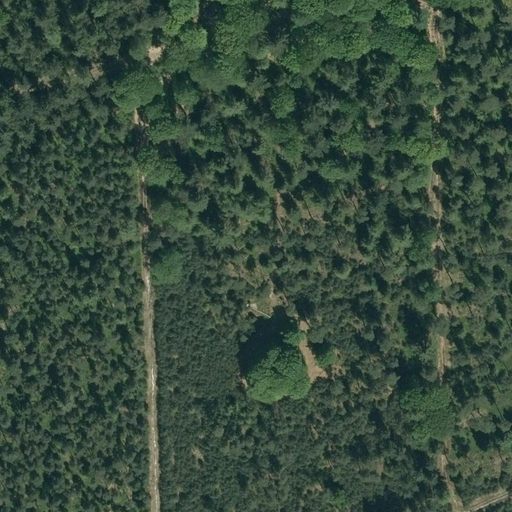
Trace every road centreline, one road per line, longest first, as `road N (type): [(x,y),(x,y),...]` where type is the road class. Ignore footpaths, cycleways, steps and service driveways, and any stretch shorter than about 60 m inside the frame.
road 1 (track): [(456,511),(442,475),(459,0)]
road 2 (track): [(156,511),(138,53)]
road 3 (track): [(0,93),(325,0)]
